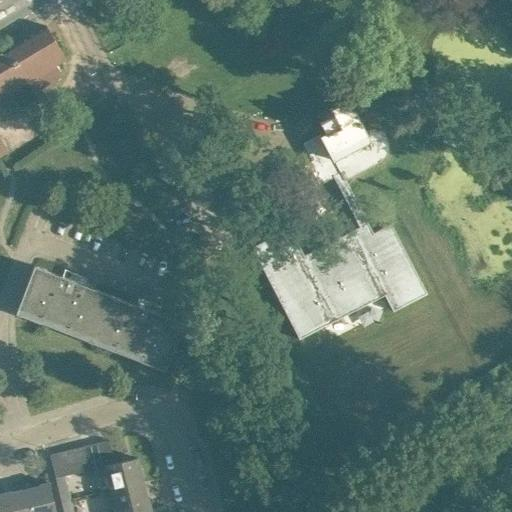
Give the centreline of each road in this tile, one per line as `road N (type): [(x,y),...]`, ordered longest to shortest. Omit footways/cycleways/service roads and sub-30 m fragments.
road 1 (residential): [(19,441),(139,406),(156,411),(171,423),(191,511)]
road 2 (residential): [(3,343),(6,307),(31,242),(161,292)]
